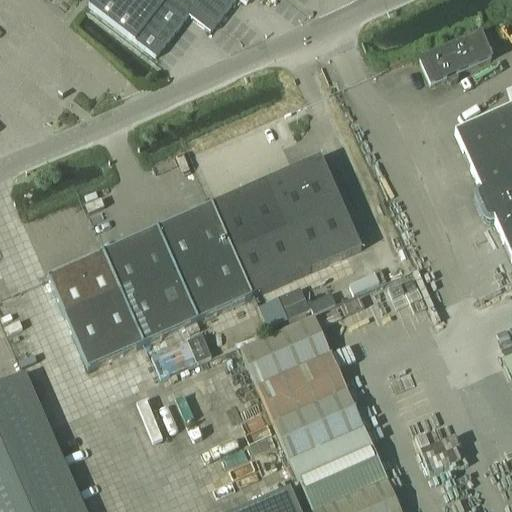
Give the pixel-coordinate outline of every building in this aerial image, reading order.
[(95,0),(89,8),(88,10),(134,46),(155,62),(188,19),(210,36),(237,0),(266,0),(274,6),(278,0),(95,0)] [(480,40),(419,67),(430,91),(445,84),(445,85),(447,87),(448,87),(450,88),(451,87),(456,85),(457,84),(457,83),(458,82),(458,81),(457,80),(457,79),(490,64),(480,40)] [(453,137),(478,193),(474,195),(473,199),(474,203),(485,227),(490,228),(493,227),(511,268),(511,111),(511,112),(453,137)] [(319,162),(47,282),(87,374),(360,254),(319,162)] [(378,289),(374,279),(348,291),(352,301),(378,289)] [(306,309),(299,292),(279,301),(289,323),(309,315),(309,314),(310,313),(313,318),(336,308),(331,297),(310,306),(310,307),(306,309)] [(258,334),(246,307),(207,324),(219,351),(258,334)] [(239,354),(256,391),(308,511),(398,511),(330,358),(329,359),(313,321),(239,354)] [(226,397),(249,386),(240,367),(217,379),(226,397)] [(0,390),(0,511),(81,511),(48,434),(24,380),(23,380),(0,390)] [(297,511),(289,494),(248,511),(297,511)]
